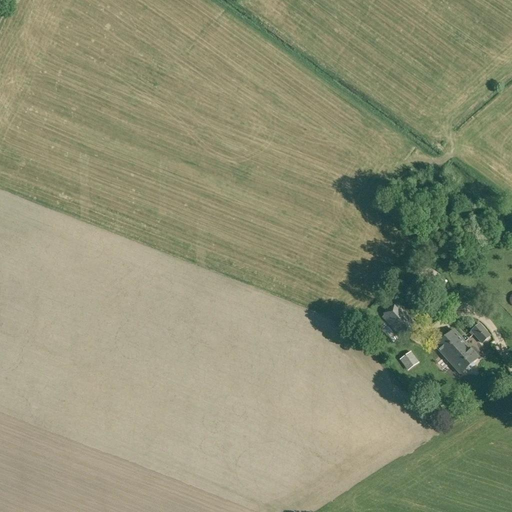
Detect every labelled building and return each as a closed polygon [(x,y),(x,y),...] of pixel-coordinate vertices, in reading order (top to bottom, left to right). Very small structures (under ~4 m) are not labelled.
[(401,292),(429,323),(440,313),(412,282),(401,292)] [(381,316),(401,339),(418,326),(397,303),(381,316)] [(471,332),(481,343),(491,336),(480,324),(471,332)] [(436,346),(460,374),(478,358),(453,330),(436,346)] [(399,360),(408,371),(418,363),(410,352),(399,360)]
